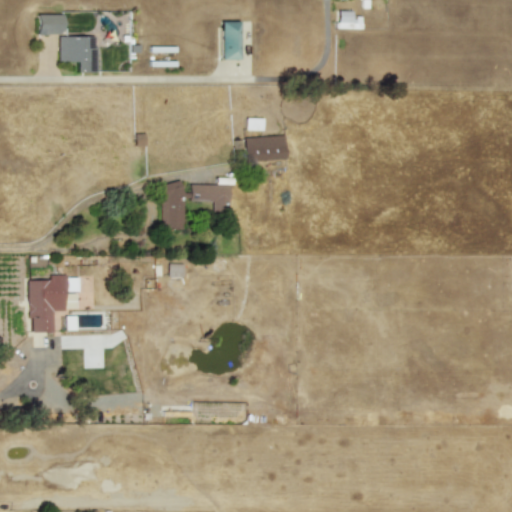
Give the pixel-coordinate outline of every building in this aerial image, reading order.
[(359,29),(359,18),(349,17),(349,11),(334,10),(334,28),(359,29)] [(35,34),(60,34),(60,14),(34,14),(35,34)] [(237,59),(236,21),(218,22),(218,60),(237,59)] [(75,72),(93,72),(93,49),(91,49),(91,36),(56,36),(55,61),(76,62),(75,72)] [(260,130),(260,118),(243,118),(242,130),(260,130)] [(241,137),(242,161),(283,159),(282,135),(241,137)] [(186,201),(209,201),(209,208),(224,208),(225,183),(186,182),(186,201)] [(180,195),(177,195),(177,183),(158,183),(157,228),(180,229),(180,195)] [(181,264),(165,263),(165,276),(180,277),(181,264)] [(24,280),(24,317),(28,317),(29,332),(50,332),(50,310),(74,309),(73,276),(46,276),(46,280),(24,280)]
